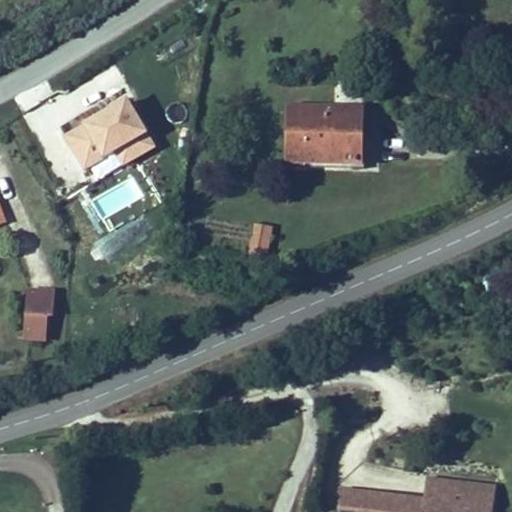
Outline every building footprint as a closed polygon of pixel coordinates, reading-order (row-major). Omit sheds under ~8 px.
[(287,112),(286,169),(362,170),(364,92),(351,92),(351,113),(287,112)] [(87,179),(116,161),(123,173),(157,152),(129,106),(84,133),(83,131),(64,142),(87,179)] [(91,209),(119,219),(130,188),(102,178),(91,209)] [(276,230),(255,227),(249,261),(270,265),(276,230)] [(54,294),(29,293),(27,340),(46,341),(47,321),(53,322),(54,294)] [(424,501),(343,490),(339,511),(494,511),(498,487),(427,478),(424,501)]
